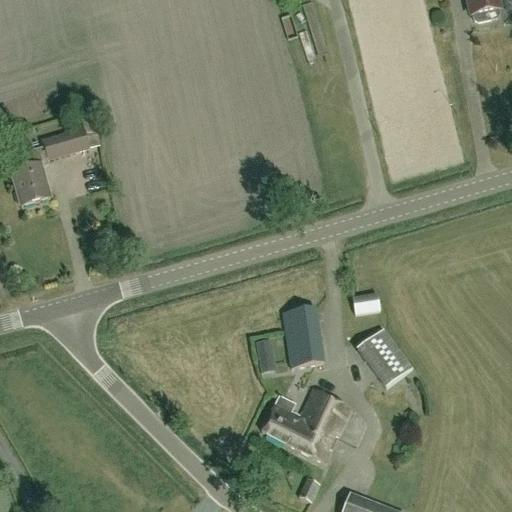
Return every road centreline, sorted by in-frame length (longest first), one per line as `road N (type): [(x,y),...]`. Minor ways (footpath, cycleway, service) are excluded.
road 1 (tertiary): [(66,308),(511,178)]
road 2 (unclassified): [(243,511),(98,370),(66,308)]
